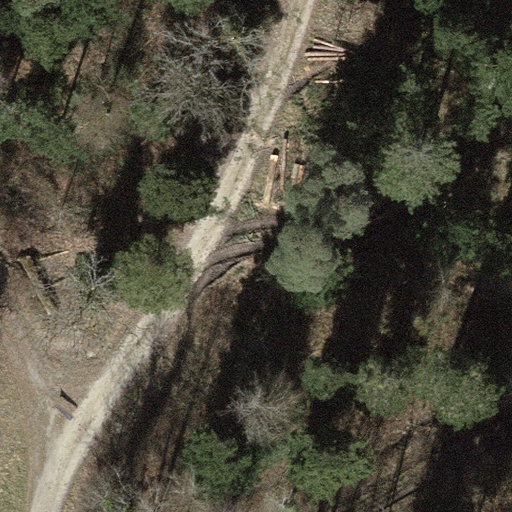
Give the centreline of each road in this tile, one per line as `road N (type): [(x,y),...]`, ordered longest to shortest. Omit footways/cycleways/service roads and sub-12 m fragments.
road 1 (track): [(315,0),(297,80),(152,353),(71,467),(64,511)]
road 2 (track): [(71,467),(0,299)]
